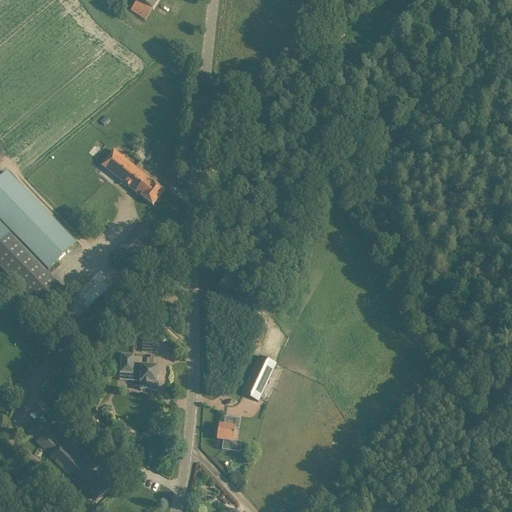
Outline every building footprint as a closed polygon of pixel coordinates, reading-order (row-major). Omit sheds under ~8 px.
[(135,0),(130,11),(145,20),(152,10),(158,0),(135,0)] [(102,166),(152,206),(164,192),(114,151),(102,166)] [(0,179),(0,220),(49,271),(76,245),(6,173),(0,179)] [(96,220),(103,210),(94,202),(86,213),(96,220)] [(135,234),(152,251),(159,244),(142,227),(135,234)] [(0,242),(0,268),(43,313),(65,292),(9,234),(0,242)] [(70,302),(79,310),(105,285),(96,276),(70,302)] [(60,310),(46,325),(60,339),(74,324),(60,310)] [(276,362),(279,356),(273,353),(270,359),(276,362)] [(141,367),(133,367),(134,356),(122,355),(120,373),(132,373),(132,381),(140,382),(141,382),(140,391),(151,391),(158,391),(158,383),(156,383),(157,368),(141,367)] [(269,361),(259,357),(241,395),(258,403),(259,403),(276,365),(269,361)] [(5,415),(2,413),(12,398),(0,389),(0,421),(0,422),(5,415)] [(88,406),(83,423),(91,425),(97,408),(88,406)] [(217,441),(234,443),(236,429),(234,428),(235,420),(226,419),(225,427),(219,426),(217,441)] [(47,432),(36,443),(51,457),(51,458),(83,491),(85,489),(96,501),(109,489),(64,444),(62,447),(47,432)]
